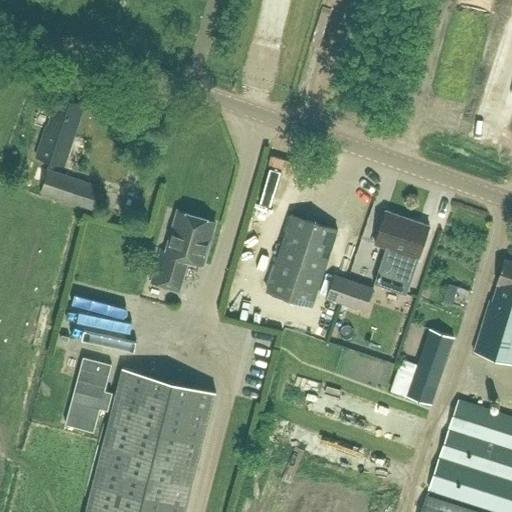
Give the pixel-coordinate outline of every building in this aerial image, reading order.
[(33,71),(42,62),(31,50),(22,59),(33,71)] [(56,96),(35,156),(63,165),(83,105),(56,96)] [(93,210),(100,185),(47,168),(40,192),(93,210)] [(374,243),(386,247),(373,283),(406,294),(429,225),(385,210),(374,243)] [(202,263),(214,221),(178,211),(166,252),(160,250),(151,282),(178,290),(187,259),(202,263)] [(266,290),(312,305),(337,229),(291,214),(266,290)] [(511,260),(505,259),(492,300),(489,299),(473,351),(511,363),(511,260)] [(325,298),(340,303),(365,311),(373,287),(334,273),(325,298)] [(429,327),(420,355),(405,396),(430,404),(454,336),(429,327)] [(65,423),(93,431),(99,407),(107,409),(112,391),(104,389),(111,364),(83,356),(65,423)] [(85,511),(184,511),(215,391),(122,367),(85,511)] [(428,489),(501,511),(511,511),(511,416),(458,399),(428,489)] [(340,441),(336,468),(350,470),(354,443),(340,441)] [(489,511),(427,492),(420,511),(489,511)]
